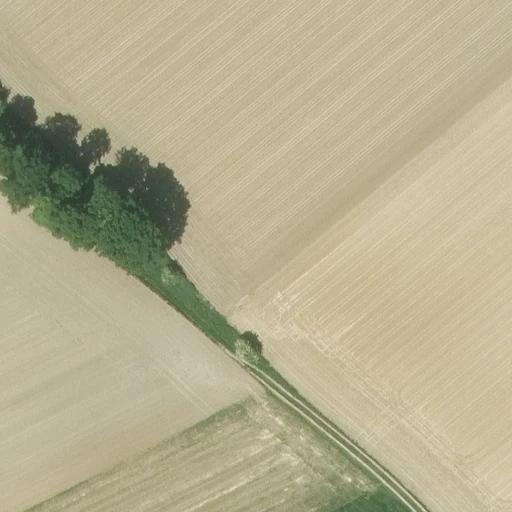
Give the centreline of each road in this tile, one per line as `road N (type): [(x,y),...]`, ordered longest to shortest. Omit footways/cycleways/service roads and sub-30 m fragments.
road 1 (track): [(418,511),(78,228)]
road 2 (track): [(0,116),(102,217),(102,246)]
